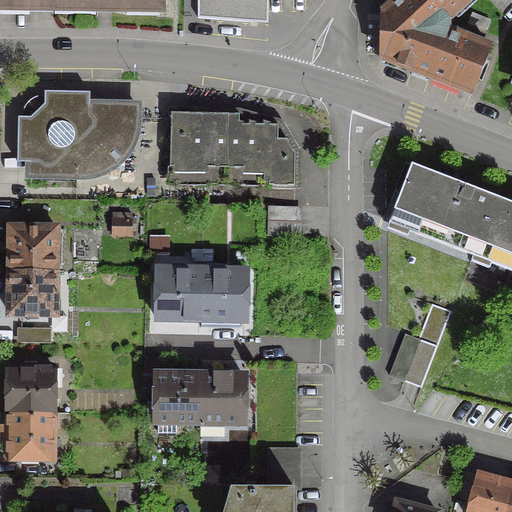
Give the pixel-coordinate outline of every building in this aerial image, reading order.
[(73,0),(73,7),(158,9),(158,0),(73,0)] [(196,0),(196,18),(246,22),(246,5),(264,5),(264,0),(196,0)] [(445,31),(445,22),(468,0),(394,0),(381,13),(380,60),(387,62),(469,94),(487,47),(445,31)] [(131,140),(134,120),(135,107),(87,106),(88,94),(42,93),(42,105),(28,119),(16,118),(15,163),(27,164),(27,176),(84,177),(98,173),(111,167),(122,167),(122,155),(131,140)] [(169,114),(167,184),(292,187),(293,154),(276,126),(237,126),(237,115),(169,114)] [(510,272),(511,267),(511,204),(410,165),(391,212),(392,213),(386,229),(405,237),(407,232),(431,241),(471,257),(470,261),(487,268),(489,264),(510,272)] [(266,207),(265,237),(295,237),(296,208),(266,207)] [(129,214),(111,213),(110,237),(129,238),(129,214)] [(8,229),(8,271),(53,272),(54,229),(8,229)] [(148,255),(166,255),(166,239),(148,239),(148,255)] [(8,271),(7,314),(53,315),(53,272),(8,271)] [(155,320),(199,320),(200,271),(171,271),(171,272),(156,272),(155,320)] [(229,272),(200,271),(199,320),(243,321),(244,274),(229,273),(229,272)] [(435,348),(449,312),(430,305),(416,341),(435,348)] [(49,344),(49,329),(19,329),(19,343),(49,344)] [(174,423),(198,424),(198,375),(170,374),(170,376),(157,376),(157,361),(143,361),(143,389),(155,389),(154,423),(156,423),(156,434),(174,434),(174,423)] [(6,368),(6,414),(51,414),(52,369),(6,368)] [(227,375),(198,375),(198,424),(198,438),(223,438),(223,424),(241,424),(242,378),(227,377),(227,375)] [(51,414),(6,414),(6,427),(0,426),(0,440),(5,440),(5,459),(50,459),(51,414)] [(294,481),(294,449),(266,449),(266,481),(294,481)] [(210,470),(205,470),(201,473),(201,479),(204,483),(210,483),(213,479),(214,474),(210,470)] [(503,511),(511,484),(477,475),(466,511),(503,511)] [(511,511),(511,484),(503,511),(511,511)] [(291,511),(291,488),(229,487),(221,511),(291,511)] [(429,511),(395,503),(392,511),(429,511)]
